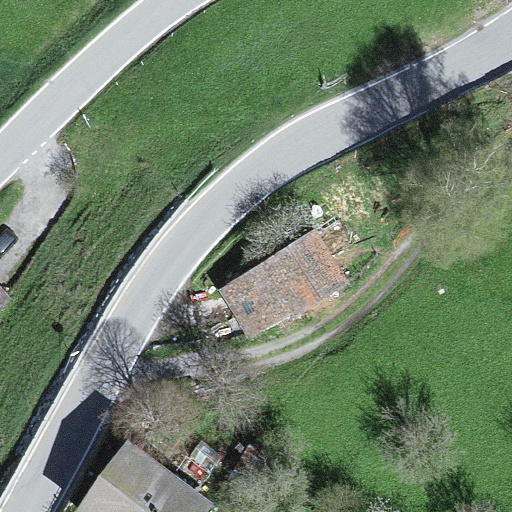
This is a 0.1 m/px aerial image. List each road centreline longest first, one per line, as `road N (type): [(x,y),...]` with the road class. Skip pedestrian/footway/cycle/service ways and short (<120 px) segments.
road 1 (tertiary): [(511,24),(468,58),(291,134),(215,190),(159,252),(11,511)]
road 2 (track): [(72,404),(287,343),(351,305),(511,137)]
road 3 (tertiary): [(0,142),(165,0)]
